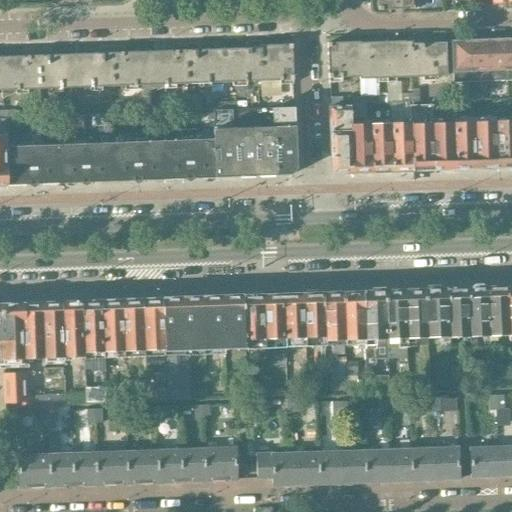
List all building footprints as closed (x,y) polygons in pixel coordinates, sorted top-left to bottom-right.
[(413,9),(412,0),(377,0),(378,11),(413,9)] [(505,40),(487,41),(488,82),(506,81),(505,40)] [(452,83),(471,83),(469,41),(451,42),(452,83)] [(487,41),(469,41),(471,83),(488,82),(487,41)] [(410,42),(384,43),(386,80),(411,79),(410,42)] [(422,42),(410,42),(411,79),(445,78),(444,44),(422,45),(422,42)] [(327,44),(328,83),(358,82),(358,81),(357,43),(327,44)] [(357,44),(357,43),(358,81),(386,80),(384,43),(357,44)] [(173,52),(149,53),(150,86),(187,85),(185,46),(173,47),(173,52)] [(222,50),(198,51),(198,46),(185,46),(187,85),(224,84),(222,50)] [(247,49),(222,50),(224,84),(261,82),(260,47),(261,47),(261,46),(247,46),(247,49)] [(291,46),(261,47),(260,47),(261,82),(292,81),(291,46)] [(99,55),(75,56),(76,89),(114,87),(113,49),(99,50),(99,55)] [(124,49),(113,49),(114,87),(150,86),(149,53),(124,54),(124,49)] [(25,57),(1,58),(2,91),(40,90),(38,52),(25,53),(25,57)] [(50,52),(38,52),(40,90),(76,89),(75,56),(50,57),(50,52)] [(400,94),(400,83),(387,83),(387,95),(400,94)] [(413,103),(412,94),(401,94),(401,103),(413,103)] [(359,104),(359,96),(347,97),(347,105),(353,105),(359,104)] [(372,96),(359,96),(359,104),(365,104),(373,104),(372,96)] [(201,97),(191,97),(191,110),(202,110),(201,97)] [(341,97),(330,98),(331,106),(341,106),(341,97)] [(511,100),(498,101),(498,111),(511,110),(511,100)] [(293,109),(293,101),(280,102),(280,110),(293,109)] [(237,103),(224,104),(225,112),(232,112),(237,112),(237,103)] [(212,104),(213,113),(225,112),(224,104),(212,104)] [(359,104),(353,105),(353,119),(366,119),(365,104),(359,104)] [(453,170),(451,124),(451,104),(432,104),(433,121),(432,121),(433,171),(453,170)] [(163,106),(151,107),(151,115),(160,115),(164,115),(163,106)] [(431,121),(431,111),(431,106),(409,107),(409,112),(409,119),(409,124),(409,126),(411,171),(433,171),(432,121),(431,121)] [(151,115),(151,107),(138,107),(139,116),(151,115)] [(352,174),(350,126),(350,117),(350,107),(329,108),(331,169),(337,174),(352,174)] [(77,118),(77,109),(65,110),(65,118),(77,118)] [(90,117),(90,109),(77,109),(77,118),(90,117)] [(293,109),(280,110),(271,110),(272,129),(294,128),(293,109)] [(274,177),(272,129),(271,110),(251,111),(254,177),(274,177)] [(237,112),(232,112),(234,178),(254,177),(251,111),(237,112)] [(15,112),(3,112),(3,120),(5,120),(16,120),(15,112)] [(234,178),(232,112),(225,112),(213,113),(212,113),(213,140),(214,179),(234,178)] [(178,114),(164,115),(160,115),(160,122),(160,124),(178,123),(178,114)] [(507,121),(494,121),(496,168),(511,167),(511,117),(507,118),(507,121)] [(466,123),(451,124),(453,170),(454,170),(456,173),(462,172),(465,170),(475,169),(473,119),(466,119),(466,123)] [(482,119),(473,119),(475,169),(485,169),(488,171),(494,171),(496,168),(494,121),(482,122),(482,119)] [(411,171),(409,126),(409,124),(390,125),(392,172),(411,171)] [(370,125),(350,126),(352,174),(371,173),(370,125)] [(390,125),(370,125),(371,173),(392,172),(390,125)] [(295,170),(294,128),(272,129),(274,177),(290,176),(295,170)] [(214,179),(213,140),(195,141),(195,130),(179,131),(161,131),(161,142),(163,180),(214,179)] [(60,184),(58,146),(42,147),(41,136),(23,137),(24,148),(6,148),(7,186),(60,184)] [(161,142),(110,144),(111,182),(163,180),(161,142)] [(110,144),(58,146),(60,184),(111,182),(110,144)] [(507,337),(506,288),(486,289),(488,338),(491,338),(507,337)] [(486,289),(466,290),(467,339),(488,338),(486,289)] [(448,339),(445,290),(424,291),(426,340),(437,339),(437,348),(448,348),(448,339)] [(466,290),(445,290),(448,339),(467,339),(466,290)] [(427,346),(426,340),(424,291),(404,292),(406,349),(414,349),(414,347),(427,346)] [(406,349),(404,292),(384,293),(387,359),(407,358),(406,349)] [(362,293),(342,294),(344,347),(364,347),(362,293)] [(387,359),(384,293),(362,293),(364,347),(364,351),(365,374),(376,373),(376,360),(387,359)] [(344,347),(342,294),(321,295),(322,348),(324,348),(324,358),(344,358),(344,347)] [(321,295),(301,296),(303,348),(322,348),(321,295)] [(281,296),(262,297),(264,350),(283,349),(281,296)] [(301,296),(281,296),(283,349),(303,348),(301,296)] [(262,297),(241,298),(243,350),(264,350),(262,297)] [(224,351),(222,298),(202,299),(203,357),(224,356),(224,351)] [(241,298),(222,298),(224,351),(243,350),(241,298)] [(202,299),(182,300),(184,357),(203,357),(202,299)] [(182,300),(162,301),(164,357),(166,401),(178,401),(185,400),(185,390),(184,357),(182,300)] [(142,301),(121,302),(123,359),(144,358),(142,301)] [(162,301),(142,301),(144,358),(164,357),(162,301)] [(121,302),(101,303),(102,359),(123,359),(121,302)] [(101,303),(80,304),(81,355),(82,358),(82,360),(90,360),(90,369),(103,369),(102,359),(101,303)] [(60,304),(41,305),(43,359),(62,358),(60,304)] [(80,304),(60,304),(62,358),(82,358),(81,355),(80,304)] [(0,349),(1,349),(1,364),(5,364),(5,368),(22,367),(21,364),(43,363),(43,359),(41,305),(20,306),(0,307),(0,349)] [(508,349),(507,344),(507,337),(491,338),(491,349),(508,349)] [(62,368),(43,369),(44,377),(62,376),(62,368)] [(28,396),(27,380),(27,373),(22,373),(1,374),(3,403),(21,403),(21,406),(30,405),(30,396),(28,396)] [(489,389),(489,382),(489,375),(470,376),(471,390),(489,389)] [(509,375),(489,375),(490,389),(509,388),(509,375)] [(387,377),(366,377),(366,394),(388,393),(387,377)] [(344,381),(329,382),(330,392),(344,391),(344,381)] [(104,388),(85,388),(85,404),(93,403),(104,403),(104,388)] [(244,398),(244,391),(244,388),(225,388),(225,399),(244,398)] [(496,405),(495,390),(487,390),(488,405),(496,405)] [(83,404),(83,394),(63,394),(63,395),(63,398),(63,404),(83,404)] [(63,404),(63,398),(63,395),(45,396),(45,405),(63,404)] [(425,411),(432,410),(432,396),(424,396),(425,411)] [(378,412),(386,412),(385,397),(378,398),(378,412)] [(293,413),(292,398),(283,399),(284,413),(293,413)] [(332,414),(340,414),(339,399),(331,399),(332,414)] [(4,409),(5,420),(18,420),(18,409),(4,409)] [(59,435),(48,435),(49,453),(60,452),(59,435)] [(459,480),(457,448),(457,441),(452,441),(452,448),(434,449),(435,481),(459,480)] [(156,445),(157,451),(158,483),(181,482),(180,450),(160,451),(160,445),(156,445)] [(255,455),(256,479),(271,479),(272,487),(295,486),(294,454),(294,447),(291,448),(291,454),(271,455),(271,454),(255,455)] [(511,447),(497,448),(498,477),(511,476),(511,447)] [(235,448),(205,450),(206,482),(236,480),(235,448)] [(497,448),(469,449),(470,478),(498,477),(497,448)] [(434,449),(410,450),(412,482),(435,481),(434,449)] [(205,450),(180,450),(181,482),(206,482),(205,450)] [(410,450),(388,451),(389,483),(412,482),(410,450)] [(157,451),(126,452),(127,484),(158,483),(157,451)] [(388,451),(364,452),(365,484),(389,483),(388,451)] [(126,452),(94,454),(95,486),(127,484),(126,452)] [(341,452),(318,453),(319,485),(342,484),(341,452)] [(364,452),(341,452),(342,484),(365,484),(364,452)] [(318,453),(294,454),(295,486),(319,485),(318,453)] [(72,454),(48,455),(50,487),(73,486),(72,454)] [(94,454),(72,454),(73,486),(95,486),(94,454)] [(48,455),(17,457),(18,489),(50,487),(48,455)]
